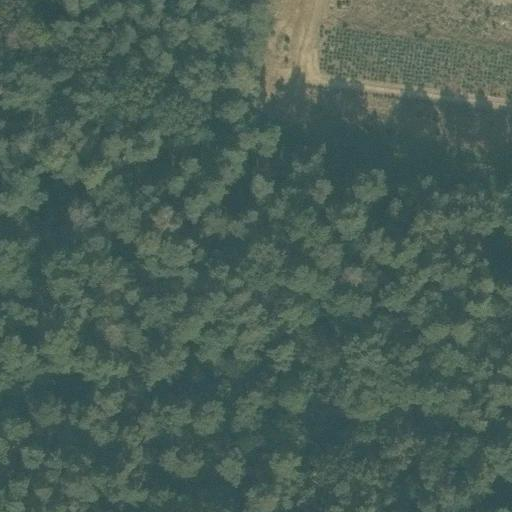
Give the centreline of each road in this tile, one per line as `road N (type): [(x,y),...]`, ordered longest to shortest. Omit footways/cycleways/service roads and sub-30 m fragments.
road 1 (track): [(176,99),(370,187),(511,200)]
road 2 (track): [(0,15),(176,99)]
